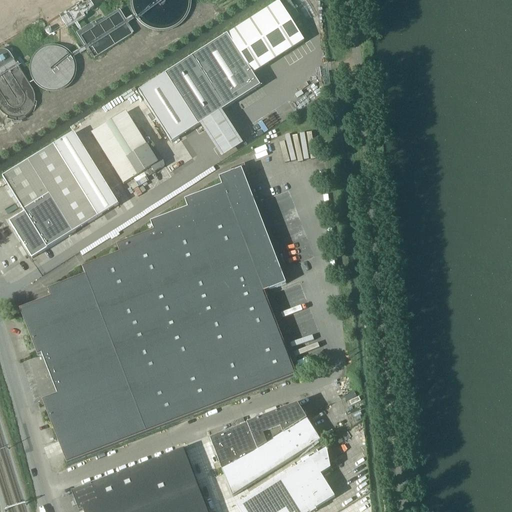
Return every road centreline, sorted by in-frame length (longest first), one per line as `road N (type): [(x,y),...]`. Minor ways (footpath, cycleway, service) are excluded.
road 1 (unclassified): [(351,0),(404,511)]
road 2 (unclassified): [(47,511),(0,338)]
